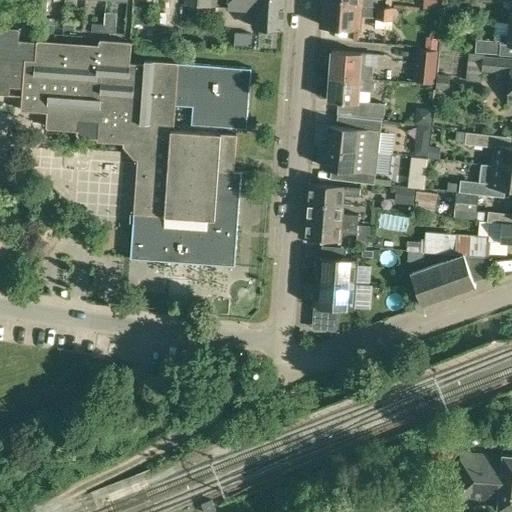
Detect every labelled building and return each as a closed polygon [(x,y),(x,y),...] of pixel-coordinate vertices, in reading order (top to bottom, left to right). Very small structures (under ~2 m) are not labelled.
[(285,0),(229,0),(229,7),(255,9),(254,26),(283,28),(285,0)] [(324,0),(323,24),(359,27),(360,16),(360,13),(367,14),(366,16),(375,17),(376,6),(341,4),(341,0),(324,0)] [(426,0),(426,7),(441,8),(441,0),(426,0)] [(375,17),(375,19),(384,19),(385,7),(377,6),(376,6),(375,17)] [(385,7),(384,19),(393,20),(394,8),(394,7),(385,7)] [(497,21),(496,40),(477,39),(476,52),(500,53),(500,55),(511,55),(511,21),(511,22),(497,21)] [(64,23),(63,31),(74,31),(75,23),(64,23)] [(104,34),(105,26),(93,25),(92,33),(104,34)] [(146,59),(145,63),(131,62),(133,41),(104,39),(100,39),(100,44),(37,39),(37,46),(28,45),(19,45),(20,28),(0,26),(0,92),(10,94),(10,86),(23,87),(22,110),(48,112),(47,127),(79,129),(80,118),(99,120),(98,140),(125,142),(124,146),(130,152),(135,158),(139,158),(140,143),(172,145),(173,129),(175,103),(193,104),(192,124),(238,127),(247,128),(252,67),(146,59)] [(42,26),(41,34),(52,35),(52,26),(42,26)] [(117,26),(105,26),(104,34),(116,34),(117,26)] [(417,48),(414,80),(436,82),(438,50),(417,48)] [(333,50),(331,75),(373,78),(374,66),(361,65),(362,52),(333,50)] [(482,81),(483,70),(510,72),(510,82),(508,104),(511,103),(511,59),(485,58),(485,54),(469,52),(467,80),(482,81)] [(373,78),(331,75),(329,100),(358,102),(359,89),(372,90),(373,78)] [(437,75),(436,89),(448,90),(449,76),(437,75)] [(384,115),(385,103),(363,101),(362,113),(384,115)] [(416,108),(414,123),(429,125),(431,110),(416,108)] [(330,124),(328,145),(379,152),(382,120),(338,115),(337,125),(330,124)] [(415,154),(426,156),(430,126),(419,124),(415,154)] [(134,226),(131,258),(150,259),(179,261),(207,263),(235,265),(239,214),(242,171),(235,170),(235,169),(235,166),(235,162),(236,159),(237,134),(173,129),(172,145),(140,143),(139,158),(134,221),(134,226)] [(494,147),(492,164),(492,165),(511,167),(511,145),(511,146),(511,137),(457,131),(456,140),(466,141),(466,143),(494,147)] [(439,145),(430,144),(429,155),(437,156),(439,145)] [(325,166),(332,167),(331,178),(375,183),(379,152),(328,145),(325,166)] [(414,189),(424,190),(428,160),(412,158),(408,188),(414,189)] [(498,196),(499,187),(511,188),(511,167),(492,165),(492,164),(482,163),(480,181),(461,179),(460,192),(478,194),(498,196)] [(311,182),(309,200),(343,203),(344,194),(360,195),(361,186),(311,182)] [(456,192),(460,192),(460,183),(450,182),(449,191),(456,192)] [(511,213),(477,209),(478,202),(478,194),(456,192),(455,200),(454,216),(503,222),(503,223),(511,223),(511,213)] [(309,200),(308,219),(358,223),(358,214),(342,213),(343,203),(309,200)] [(308,219),(306,237),(307,237),(340,240),(341,232),(357,233),(358,224),(358,223),(308,219)] [(511,223),(503,223),(501,241),(511,241),(511,223)] [(358,224),(357,233),(369,234),(370,225),(358,224)] [(407,249),(425,250),(467,253),(463,255),(490,257),(491,237),(426,232),(426,242),(408,240),(407,249)] [(373,245),(383,247),(384,236),(374,235),(373,245)] [(362,249),(362,256),(372,257),(373,249),(362,249)] [(416,255),(421,270),(412,273),(423,304),(476,286),(474,281),(488,276),(490,257),(463,255),(430,266),(425,252),(416,255)] [(317,257),(315,280),(355,283),(357,260),(317,257)] [(354,307),(355,283),(315,280),(313,304),(354,307)] [(363,285),(362,311),(380,311),(380,286),(363,285)] [(98,384),(98,341),(85,340),(85,328),(59,328),(58,384),(98,384)] [(511,454),(504,454),(504,456),(462,453),(459,499),(500,502),(499,508),(511,509),(511,454)]
